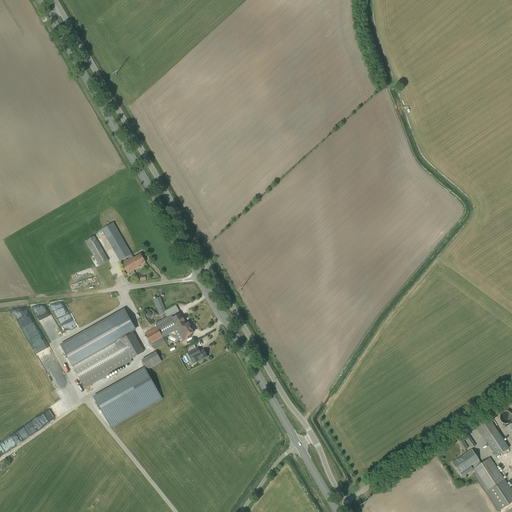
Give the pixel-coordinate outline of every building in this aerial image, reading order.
[(133,257),(113,222),(101,230),(120,261),(129,256),(131,258),(122,263),(128,274),(139,267),(138,266),(145,262),(141,254),(133,258),(133,257)] [(106,279),(113,275),(116,273),(109,260),(110,259),(103,247),(104,247),(103,245),(102,246),(99,240),(88,247),(99,266),(101,269),(106,279)] [(166,312),(166,311),(160,297),(153,300),(159,315),(165,313),(166,312)] [(85,388),(132,361),(131,359),(144,352),(133,332),(131,329),(121,311),(60,345),(85,388)] [(193,333),(193,332),(194,332),(192,329),(191,329),(188,323),(186,324),(185,322),(184,321),(185,321),(183,317),(182,317),(180,313),(173,317),(172,318),(173,319),(157,327),(154,329),(145,333),(150,343),(162,337),(167,334),(173,331),(178,328),(184,341),(185,341),(192,337),(191,335),(193,333)] [(200,351),(198,348),(188,353),(191,359),(194,358),(196,363),(207,357),(203,350),(200,351)] [(147,370),(162,362),(156,351),(141,360),(147,370)] [(96,402),(110,428),(161,399),(147,373),(96,402)] [(499,416),(499,417),(499,418),(499,419),(500,420),(500,421),(501,422),(502,423),(503,424),(504,424),(505,424),(506,424),(507,424),(509,424),(510,423),(511,422),(511,421),(511,420),(511,414),(511,413),(510,412),(510,411),(508,411),(507,411),(506,410),(505,410),(504,411),(503,411),(502,412),(501,413),(500,414),(500,415),(499,416)] [(31,435),(42,428),(35,417),(29,421),(32,425),(30,426),(31,428),(28,430),(31,435)] [(496,457),(509,448),(490,420),(478,429),(496,457)] [(463,437),(468,445),(473,442),(468,434),(463,437)] [(468,448),(462,438),(457,441),(464,451),(468,448)] [(462,477),(471,471),(468,467),(479,460),(472,449),(452,463),(459,473),(460,473),(462,477)] [(500,510),(511,502),(511,490),(490,457),(472,469),(487,492),(500,510)]
